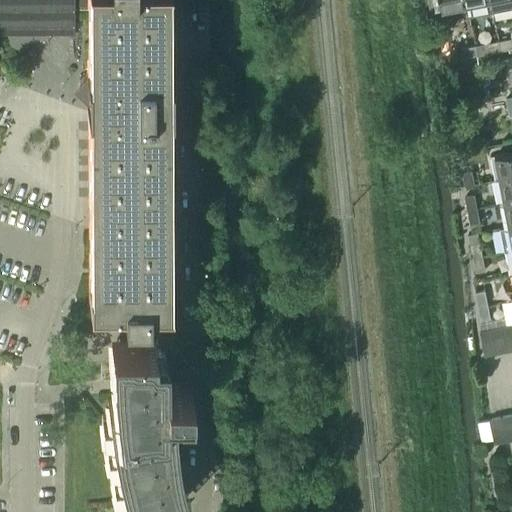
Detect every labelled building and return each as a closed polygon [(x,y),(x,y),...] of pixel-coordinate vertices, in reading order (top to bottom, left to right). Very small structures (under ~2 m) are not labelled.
[(89,104),(89,232),(90,279),(87,279),(87,298),(122,297),(122,309),(147,309),(147,297),(170,297),(170,295),(167,295),(166,104),(170,104),(170,70),(166,70),(165,0),(0,0),(0,31),(7,32),(7,23),(72,23),(72,8),(89,8),(89,69),(85,69),(85,72),(89,72),(79,86),(86,92),(89,94),(89,101),(85,101),(85,104),(89,104)] [(432,0),(434,11),(444,9),(468,5),(466,0),(432,0)] [(466,0),(468,5),(470,16),(494,11),(491,0),(466,0)] [(511,0),(491,0),(494,11),(511,8),(511,0)] [(511,33),(511,38),(499,41),(501,50),(509,49),(510,52),(511,51),(511,32),(511,33)] [(499,41),(476,45),(478,58),(487,56),(487,53),(501,51),(501,50),(499,41)] [(476,45),(461,48),(465,67),(479,64),(478,58),(476,45)] [(500,178),(511,176),(511,151),(495,155),(500,178)] [(475,185),(472,170),(462,172),(465,186),(475,185)] [(505,202),(511,200),(511,176),(500,178),(505,202)] [(468,210),(477,208),(474,194),(465,196),(468,210)] [(477,208),(468,210),(470,224),(480,222),(477,208)] [(505,252),(511,250),(511,225),(509,226),(500,228),(505,252)] [(473,258),(483,256),(478,233),(468,235),(473,258)] [(483,256),(473,258),(476,272),(486,270),(483,256)] [(478,306),(488,304),(485,290),(476,292),(478,306)] [(488,304),(478,306),(481,320),(491,318),(488,304)] [(498,354),(509,352),(504,326),(493,328),(498,354)] [(486,356),(498,354),(493,328),(481,331),(486,356)] [(122,488),(129,511),(170,511),(179,509),(178,503),(179,502),(178,497),(186,494),(180,472),(177,457),(175,446),(173,419),(172,403),(189,402),(189,381),(172,381),(171,364),(164,364),(164,342),(164,338),(109,338),(109,343),(110,369),(112,388),(113,397),(106,398),(110,429),(115,459),(122,488)] [(511,413),(502,416),(507,441),(511,440),(511,413)] [(502,416),(490,418),(490,420),(494,439),(495,443),(507,441),(502,416)] [(490,420),(480,422),(484,441),(494,439),(490,420)]
